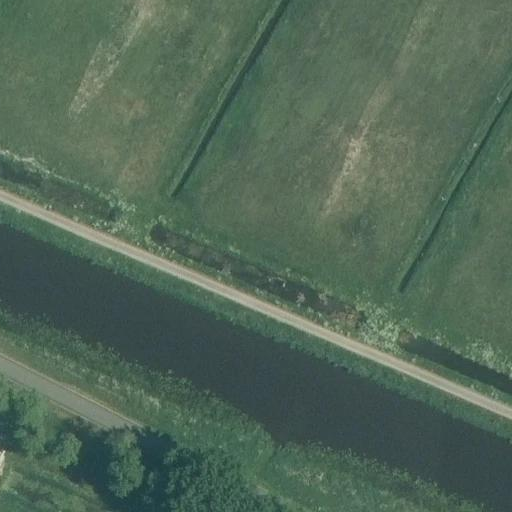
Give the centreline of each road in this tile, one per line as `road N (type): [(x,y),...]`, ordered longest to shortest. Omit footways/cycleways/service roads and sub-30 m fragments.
road 1 (track): [(0,195),(511,414)]
road 2 (unclassified): [(282,511),(0,368)]
